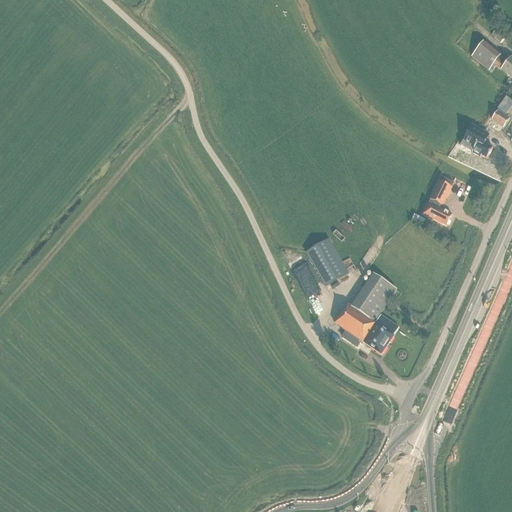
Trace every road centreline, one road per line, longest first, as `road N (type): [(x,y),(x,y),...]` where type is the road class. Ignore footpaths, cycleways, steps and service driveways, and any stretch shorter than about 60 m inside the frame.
road 1 (unclassified): [(412,397),(357,380),(316,351),(199,136),(189,91),(171,61),(103,0)]
road 2 (trunk): [(385,511),(511,222)]
road 3 (unclassified): [(431,511),(434,449),(511,276)]
road 4 (unclassified): [(412,397),(511,178)]
road 5 (unclassified): [(279,511),(331,503),(364,484),(412,397)]
